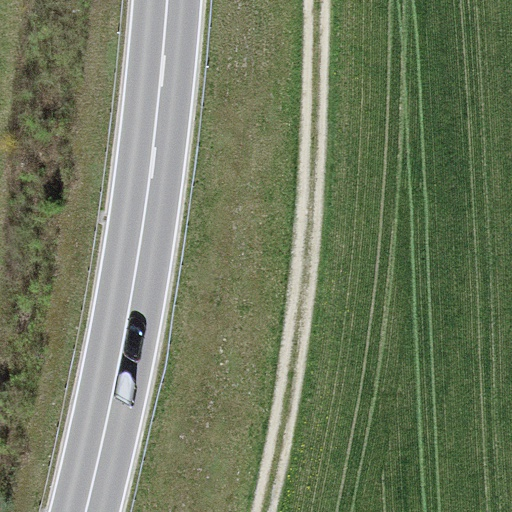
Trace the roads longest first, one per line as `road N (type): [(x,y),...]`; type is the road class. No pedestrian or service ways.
road 1 (secondary): [(168,0),(137,268),(86,511)]
road 2 (track): [(317,0),(309,231),(264,511)]
